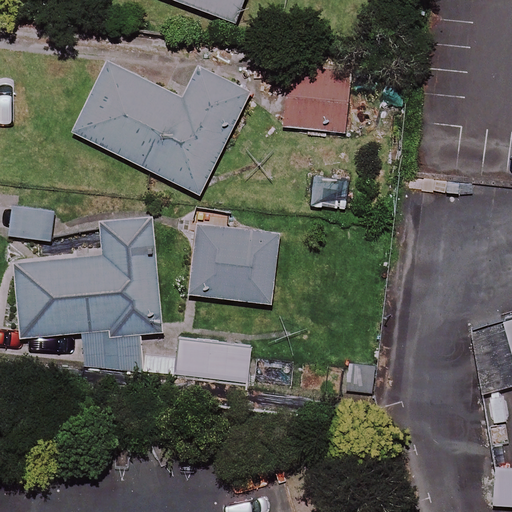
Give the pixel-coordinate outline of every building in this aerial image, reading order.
[(242,0),(172,0),(235,22),(242,0)] [(180,96),(105,61),(70,134),(199,194),(246,95),(193,70),(180,96)] [(347,69),(287,65),(282,129),(342,133),(347,69)] [(51,212),(11,205),(6,235),(46,241),(51,212)] [(278,233),(193,225),(186,297),(271,305),(278,233)] [(156,227),(104,229),(105,258),(13,260),(15,336),(86,334),(87,368),(142,366),(141,333),(159,332),(156,227)] [(511,308),(500,312),(511,348),(511,308)] [(248,349),(179,341),(175,377),(244,385),(248,349)]
